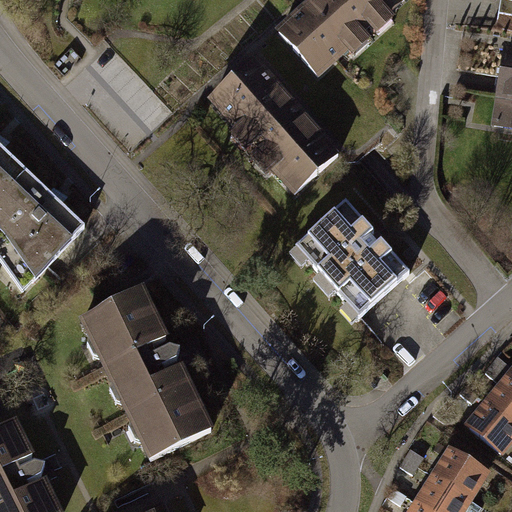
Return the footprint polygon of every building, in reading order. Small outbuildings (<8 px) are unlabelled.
[(316,0),(277,34),(318,83),(411,0),(316,0)] [(511,0),(502,0),(498,30),(511,32),(511,0)] [(511,52),(498,50),(493,85),(488,122),(511,125),(511,52)] [(251,61),(199,106),(283,210),(340,158),(300,114),(251,61)] [(0,200),(26,174),(0,148),(0,200)] [(85,230),(26,174),(0,200),(0,264),(22,296),(85,230)] [(380,241),(346,203),(285,255),(349,329),(410,276),(380,241)] [(107,305),(75,322),(146,465),(212,431),(177,360),(140,288),(107,305)] [(511,447),(511,369),(461,423),(501,459),(511,447)] [(56,511),(38,474),(15,423),(0,430),(0,511),(56,511)] [(467,511),(484,488),(441,461),(407,511),(467,511)]
